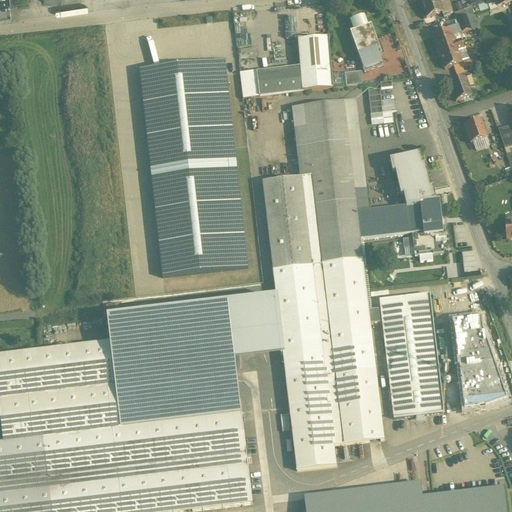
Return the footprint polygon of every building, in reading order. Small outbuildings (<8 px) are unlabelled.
[(437,0),(419,0),(426,18),(426,19),(434,16),(442,13),(442,16),(452,12),(449,3),(440,6),(437,0)] [(471,8),(464,11),(466,17),(466,19),(474,16),(471,8)] [(464,11),(454,14),(456,20),(466,17),(464,11)] [(434,16),(426,19),(426,18),(423,19),(425,24),(436,21),(434,16)] [(466,17),(456,20),(461,34),(461,33),(470,30),(466,19),(466,17)] [(371,26),(365,29),(362,21),(353,24),(356,32),(350,34),(364,73),(382,67),(379,57),(382,56),(371,26)] [(450,31),(433,37),(444,70),(453,67),(461,64),(461,63),(457,52),(464,49),(461,42),(454,44),(450,31)] [(328,39),(298,42),(300,68),(302,92),(303,92),(333,89),(328,39)] [(461,63),(461,64),(453,67),(457,77),(469,73),(474,71),(471,64),(466,61),(464,63),(461,63)] [(226,64),(140,73),(162,279),(248,269),(226,64)] [(300,68),(256,73),(259,98),(303,93),(303,92),(302,92),(300,68)] [(361,73),(345,75),(346,88),(362,86),(361,73)] [(469,73),(457,77),(448,80),(449,85),(465,79),(465,80),(470,78),(471,78),(471,77),(469,73)] [(465,79),(449,85),(456,103),(471,97),(465,80),(465,79)] [(379,91),(367,92),(370,116),(382,114),(379,91)] [(344,104),(304,109),(306,129),(308,148),(348,144),(344,104)] [(481,121),(464,127),(471,145),(487,139),(481,121)] [(511,132),(511,128),(498,131),(505,150),(511,147),(511,132)] [(306,129),(294,130),(298,167),(300,180),(312,178),(308,148),(306,129)] [(348,144),(308,148),(312,178),(322,267),(363,263),(360,241),(356,214),(357,214),(355,195),(348,144)] [(420,156),(390,163),(392,175),(395,175),(401,198),(404,198),(406,208),(421,207),(420,205),(436,203),(433,190),(430,190),(425,167),(422,168),(420,156)] [(300,180),(263,184),(273,273),(322,267),(312,178),(300,180)] [(363,194),(355,195),(357,214),(365,213),(363,194)] [(436,203),(420,205),(421,207),(424,234),(412,235),(413,240),(403,241),(404,250),(414,249),(415,258),(443,255),(442,245),(436,245),(435,235),(434,235),(434,234),(442,233),(442,236),(443,236),(442,226),(441,226),(438,203),(439,203),(436,203)] [(357,214),(356,214),(360,241),(412,235),(424,234),(421,207),(406,208),(365,213),(357,214)] [(442,233),(434,234),(434,235),(435,235),(436,245),(442,245),(444,245),(445,243),(446,241),(446,239),(445,237),(443,236),(442,236),(442,233)] [(368,310),(363,263),(322,267),(273,273),(276,301),(283,356),(297,472),(336,467),(334,447),(384,441),(370,325),(368,310)] [(430,296),(380,301),(381,309),(368,310),(370,325),(383,323),(395,419),(444,413),(430,296)] [(109,319),(112,344),(122,430),(241,415),(237,360),(283,356),(276,301),(109,319)] [(460,368),(464,411),(484,410),(507,402),(482,330),(481,320),(452,323),(457,368),(460,368)] [(57,334),(59,346),(70,344),(68,333),(57,334)] [(112,344),(0,357),(0,417),(3,444),(0,444),(0,511),(51,511),(43,439),(122,430),(112,344)] [(122,430),(43,439),(51,511),(193,511),(252,505),(241,415),(122,430)] [(308,495),(310,511),(507,511),(505,490),(424,499),(422,482),(308,495)]
